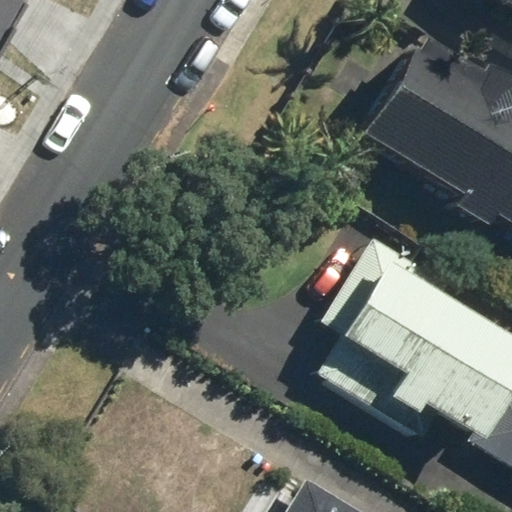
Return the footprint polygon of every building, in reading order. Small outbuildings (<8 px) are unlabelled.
[(511,0),(449,0),(511,35),(511,0)] [(373,59),(322,142),(428,207),(421,217),(456,238),(462,227),(511,257),(511,115),(437,70),(424,91),(373,59)] [(290,370),(433,464),(497,367),(386,293),(400,271),(357,243),(301,328),(313,336),(290,370)] [(511,406),(496,398),(462,456),(511,484),(511,406)] [(313,511),(281,492),(267,511),(313,511)]
